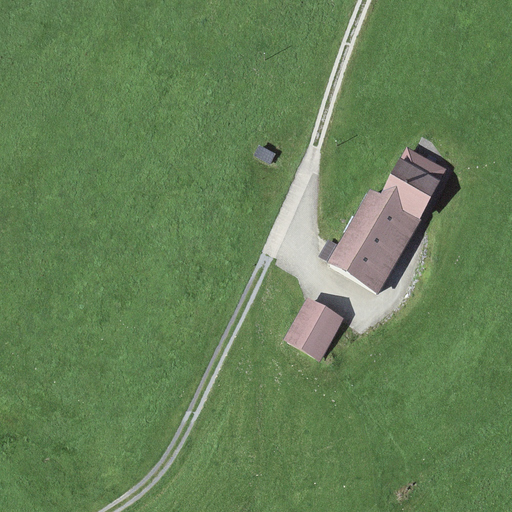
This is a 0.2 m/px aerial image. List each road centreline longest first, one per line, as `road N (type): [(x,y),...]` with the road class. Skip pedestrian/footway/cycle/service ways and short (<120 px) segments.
road 1 (track): [(107,511),(175,461),(374,0)]
road 2 (track): [(236,511),(249,491),(265,267)]
